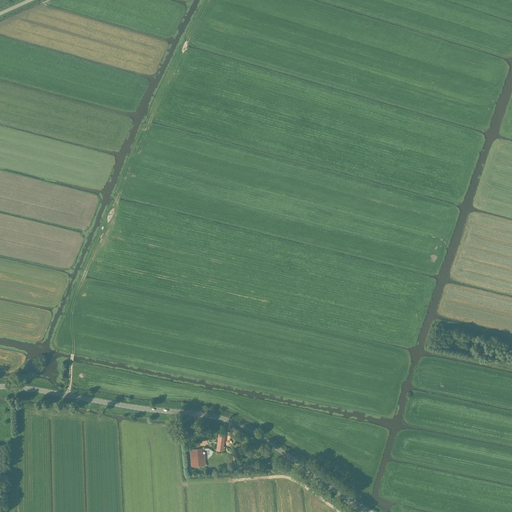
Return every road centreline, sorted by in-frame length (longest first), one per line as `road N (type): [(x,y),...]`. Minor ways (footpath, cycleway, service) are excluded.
road 1 (unclassified): [(368,511),(224,419),(0,386)]
road 2 (track): [(341,511),(284,476),(184,484)]
